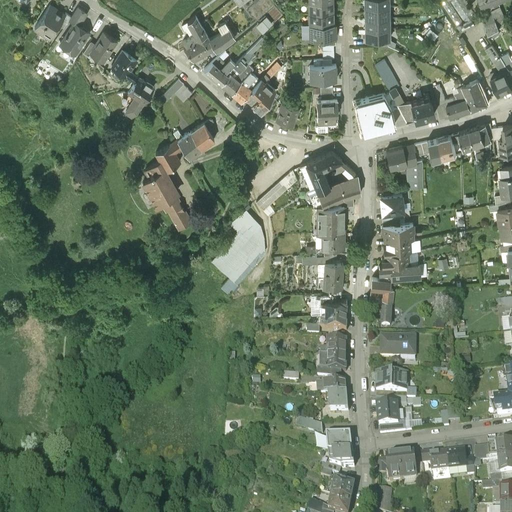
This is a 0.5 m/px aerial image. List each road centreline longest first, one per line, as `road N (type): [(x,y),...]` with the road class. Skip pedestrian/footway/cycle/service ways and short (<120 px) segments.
road 1 (residential): [(348,146),(366,185),(364,448)]
road 2 (residential): [(94,0),(270,129),(348,146)]
road 3 (track): [(73,291),(63,460),(5,511)]
road 4 (residential): [(511,97),(470,117),(348,146)]
road 5 (residential): [(364,448),(511,424)]
road 6 (residential): [(349,0),(348,146)]
